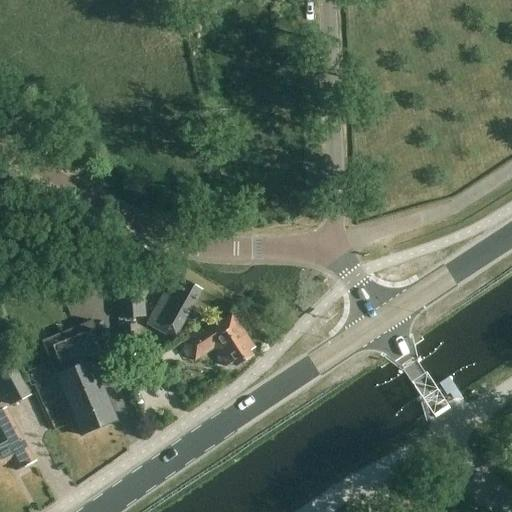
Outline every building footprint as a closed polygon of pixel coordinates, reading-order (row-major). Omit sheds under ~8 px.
[(192,21),(184,23),(186,32),(194,30),(192,21)] [(116,282),(120,319),(144,317),(141,280),(116,282)] [(164,293),(151,316),(146,324),(172,338),(200,290),(185,282),(175,300),(164,293)] [(184,341),(186,344),(196,360),(214,349),(225,367),(232,362),(235,366),(251,355),(249,351),(254,348),(231,314),(203,333),(201,329),(184,341)] [(56,335),(40,342),(48,360),(80,435),(115,420),(90,362),(105,356),(90,321),(56,335)] [(125,352),(138,351),(135,325),(123,326),(125,352)] [(127,372),(140,392),(165,376),(150,356),(127,372)] [(419,357),(417,358),(398,370),(398,372),(398,373),(400,374),(402,374),(420,361),(421,360),(421,358),(419,357)] [(0,367),(0,382),(12,405),(29,395),(11,361),(0,367)] [(459,395),(448,379),(440,384),(447,394),(450,392),(454,398),(459,395)] [(17,471),(31,463),(33,462),(17,430),(5,408),(0,410),(0,466),(11,460),(17,471)]
